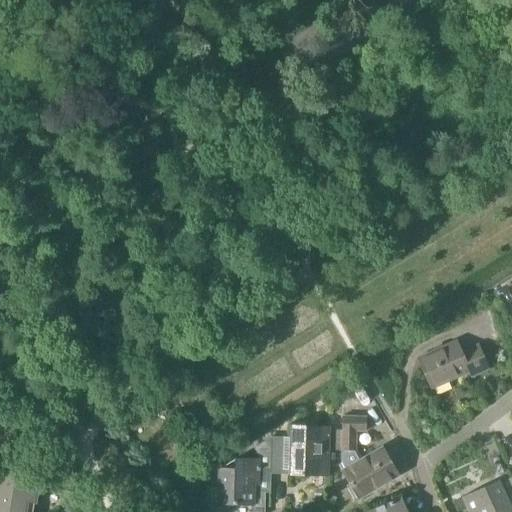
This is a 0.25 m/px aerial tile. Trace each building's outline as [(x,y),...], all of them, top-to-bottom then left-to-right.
[(417,358),(430,387),(468,371),(471,376),(488,368),(478,345),(463,351),(457,340),(417,358)] [(355,430),(365,430),(366,417),(342,416),(341,433),(335,432),(335,447),(341,447),(340,461),(344,468),(341,470),(358,499),(398,475),(389,460),(393,457),(387,447),(384,448),(382,445),(360,458),(354,448),(355,430)] [(271,437),(271,471),(288,471),(288,475),(328,476),(329,426),(290,425),(289,437),(271,437)] [(271,471),(271,437),(254,447),(258,454),(257,458),(235,458),(220,467),(219,467),(218,504),(252,505),(252,511),(264,511),(265,492),(270,492),(271,471)] [(0,509),(17,511),(25,511),(27,502),(35,503),(38,486),(14,482),(16,473),(0,470),(0,509)] [(511,511),(511,482),(510,479),(500,484),(498,480),(462,496),(463,499),(455,502),(459,511),(466,507),(468,511),(511,511)] [(407,511),(400,497),(381,506),(366,511),(407,511)]
